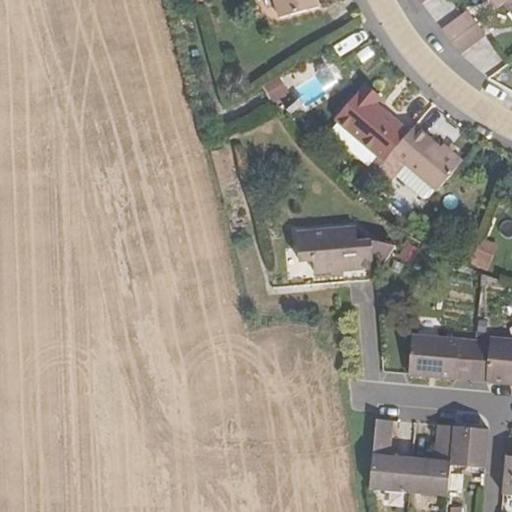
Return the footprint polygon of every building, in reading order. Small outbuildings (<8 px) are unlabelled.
[(273,0),(279,20),(318,9),(315,0),(273,0)] [(489,0),(495,8),(504,2),(506,0),(489,0)] [(441,31),(451,43),(476,23),(468,11),(461,15),(441,31)] [(451,43),(459,55),(485,36),(476,23),(451,43)] [(277,76),(261,85),(271,102),(287,94),(277,76)] [(336,119),(385,162),(393,153),(410,132),(377,104),(382,98),(366,84),(336,119)] [(393,153),(437,191),(462,162),(449,149),(446,153),(416,126),(410,132),(393,153)] [(312,262),(313,275),(374,270),(372,243),(356,244),(355,230),(296,236),(299,263),(312,262)] [(469,265),(480,270),(491,245),(480,241),(469,265)] [(372,243),(374,270),(381,269),(390,255),(372,243)] [(413,338),(409,376),(471,382),(474,344),(413,338)] [(511,347),(474,344),(471,382),(511,385),(511,347)] [(377,421),(373,449),(392,451),(394,423),(377,421)] [(438,427),(435,454),(450,456),(449,463),(449,469),(485,472),(489,432),(438,427)] [(373,449),(373,456),(391,457),(392,451),(373,449)] [(435,454),(434,462),(449,463),(450,456),(435,454)] [(373,456),(370,491),(409,494),(447,498),(449,469),(449,463),(434,462),(411,459),(391,457),(373,456)]
